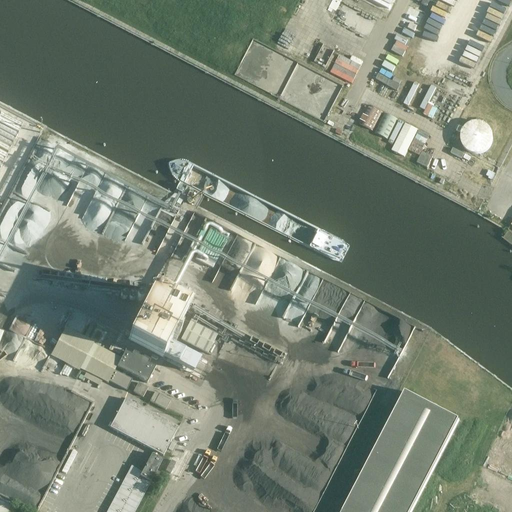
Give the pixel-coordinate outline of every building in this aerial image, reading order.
[(412,52),(415,46),(404,40),(401,46),(412,52)] [(341,67),(363,76),(370,60),(347,51),(341,67)] [(359,125),(373,132),(383,113),(369,106),(359,125)] [(374,134),(388,141),(398,121),(384,114),(374,134)] [(461,144),(462,147),(464,149),(465,151),(467,152),(468,153),(470,154),(473,155),(475,156),(478,156),(481,155),(483,154),(486,153),(488,151),(490,149),(491,147),(493,145),(493,142),(493,139),(493,137),(493,134),(492,131),(490,129),(488,127),(486,125),(484,124),(481,123),(478,123),(476,123),(473,123),(470,124),(468,125),(466,127),(464,129),(462,131),(461,134),(460,136),(460,139),(460,142),(461,144)] [(392,151),(405,158),(419,131),(405,124),(392,151)] [(0,251),(5,241),(0,235),(0,232),(10,237),(0,259),(0,276),(11,266),(5,259),(28,269),(36,251),(17,242),(32,210),(22,210),(18,220),(13,220),(14,218),(11,215),(14,212),(10,210),(12,208),(11,156),(0,151),(0,251)] [(415,163),(425,168),(430,158),(421,153),(415,163)] [(164,242),(176,220),(106,183),(102,189),(127,202),(115,225),(133,234),(132,236),(144,242),(148,234),(164,242)] [(128,342),(163,360),(175,337),(178,338),(181,334),(177,332),(188,310),(169,301),(174,290),(158,283),(128,342)] [(350,307),(358,311),(361,306),(365,308),(368,303),(356,296),(350,307)] [(181,341),(207,355),(217,336),(190,322),(181,341)] [(28,390),(23,388),(44,343),(15,329),(0,361),(0,389),(23,400),(28,390)] [(117,368),(147,384),(156,368),(149,365),(151,361),(134,353),(132,356),(125,352),(117,368)] [(104,365),(98,377),(126,391),(132,380),(104,365)] [(133,393),(143,398),(148,389),(138,384),(133,393)] [(55,412),(60,402),(42,393),(37,404),(55,412)] [(150,402),(166,411),(171,402),(155,393),(150,402)] [(405,393),(343,511),(411,511),(459,421),(405,393)] [(131,466),(106,511),(135,511),(151,483),(162,461),(157,458),(158,454),(164,457),(179,428),(125,400),(110,429),(154,452),(143,472),(131,466)]
